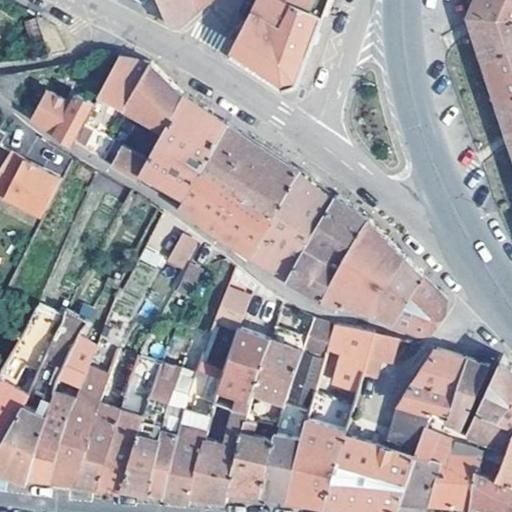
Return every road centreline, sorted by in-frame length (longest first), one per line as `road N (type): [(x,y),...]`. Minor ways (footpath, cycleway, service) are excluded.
road 1 (secondary): [(480,258),(420,125),(402,0)]
road 2 (secondary): [(480,258),(313,138)]
road 3 (secondary): [(367,0),(313,138)]
road 4 (secondary): [(313,138),(194,60)]
road 5 (secondary): [(194,60),(81,0)]
